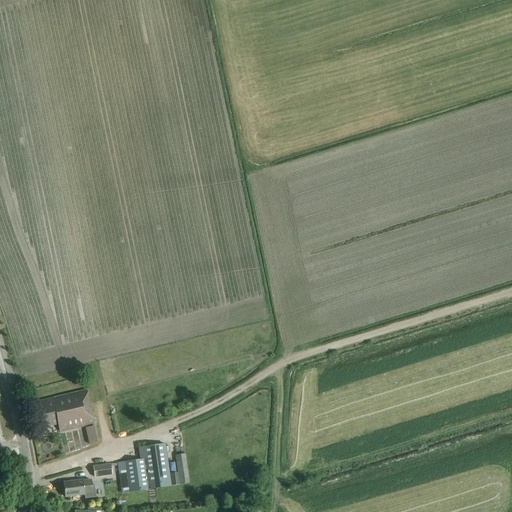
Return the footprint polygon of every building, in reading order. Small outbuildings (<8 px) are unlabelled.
[(87,391),(37,402),(43,428),(58,425),(59,432),(95,424),(87,391)] [(94,427),(85,429),(89,445),(98,443),(94,427)] [(140,461),(117,464),(122,494),(189,484),(185,454),(175,455),(177,472),(169,474),(164,445),(138,448),(140,461)] [(105,465),(93,467),(94,478),(107,476),(105,465)] [(83,481),(63,483),(65,498),(84,495),(85,499),(96,498),(94,485),(92,485),(91,480),(83,482),(83,481)]
